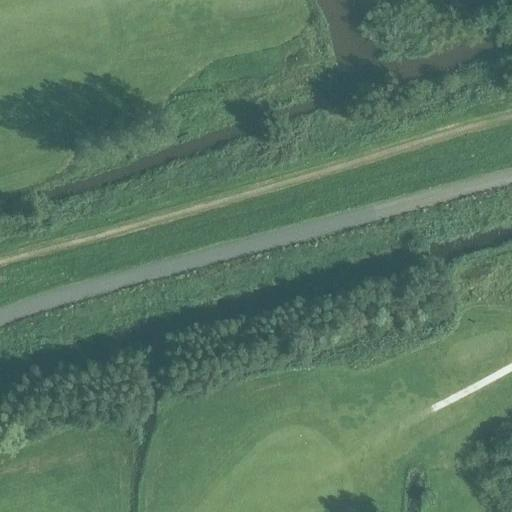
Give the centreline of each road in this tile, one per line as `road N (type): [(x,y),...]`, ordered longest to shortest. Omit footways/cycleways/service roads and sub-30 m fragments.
road 1 (unclassified): [(0,320),(66,294),(511,176)]
road 2 (unknown): [(511,120),(0,263)]
